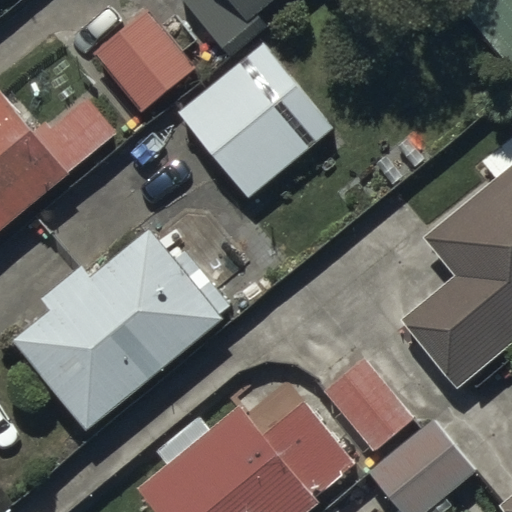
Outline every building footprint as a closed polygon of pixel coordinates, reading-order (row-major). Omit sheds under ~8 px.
[(190,0),(180,9),(230,64),(262,35),(260,31),(294,0),(190,0)] [(511,0),(465,0),(461,4),(511,64),(511,0)] [(150,24),(98,67),(145,124),(197,81),(150,24)] [(269,46),(185,116),(255,199),(339,130),(269,46)] [(0,248),(119,147),(88,111),(40,152),(1,107),(0,107),(0,248)] [(511,147),(484,171),(499,189),(426,252),(458,290),(404,336),(461,402),(511,358),(511,147)] [(55,324),(16,356),(90,447),(228,334),(222,326),(234,317),(186,259),(173,270),(152,244),(97,288),(87,276),(44,311),(55,324)] [(369,371),(329,403),(378,464),(418,432),(369,371)] [(174,482),(144,506),(148,511),(319,511),(360,477),(307,412),(263,448),(244,424),(219,444),(206,428),(160,465),(174,482)] [(435,430),(372,484),(395,511),(444,511),(479,483),(435,430)]
